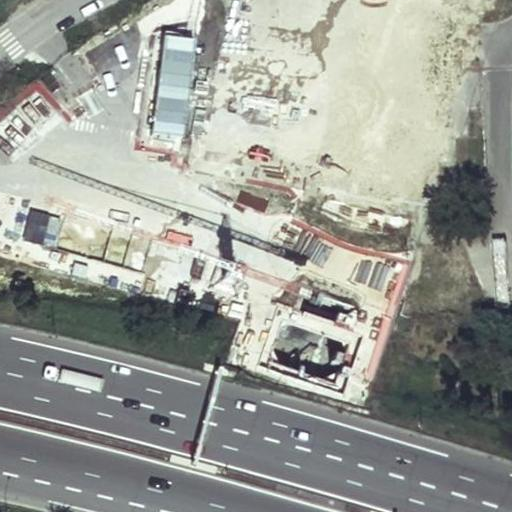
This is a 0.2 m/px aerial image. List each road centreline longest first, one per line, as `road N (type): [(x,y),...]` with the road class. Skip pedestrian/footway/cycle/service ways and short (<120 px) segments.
road 1 (motorway): [(294,457),(0,383)]
road 2 (motorway): [(511,492),(410,462),(294,457)]
road 3 (motorway): [(0,462),(210,511)]
road 4 (motorway): [(462,511),(294,457)]
